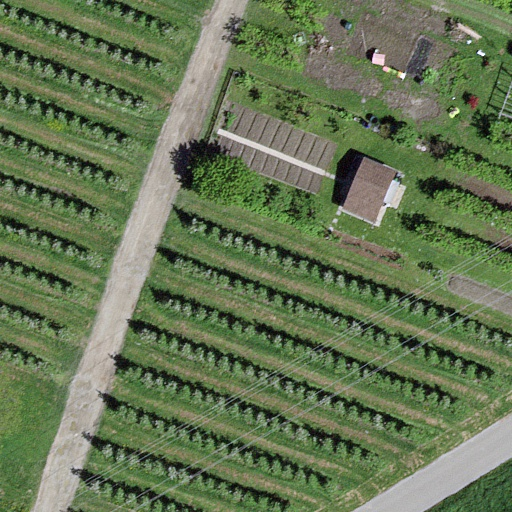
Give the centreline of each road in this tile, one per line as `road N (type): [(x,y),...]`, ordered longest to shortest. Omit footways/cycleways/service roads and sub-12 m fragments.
road 1 (track): [(44,511),(228,0)]
road 2 (unclassified): [(387,511),(511,435)]
